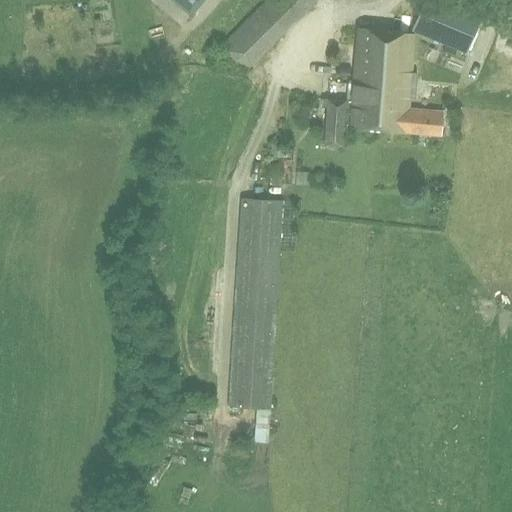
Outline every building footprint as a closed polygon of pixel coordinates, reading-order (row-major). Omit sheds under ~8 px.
[(204,0),(173,0),(191,15),(204,0)] [(267,0),(220,46),(234,60),(251,68),(319,0),(267,0)] [(441,0),(424,0),(412,31),(467,54),(482,17),(441,0)] [(413,34),(385,32),(358,30),(353,102),(322,100),(322,107),(327,108),(324,147),(343,148),(344,129),(440,136),(442,111),(407,108),(413,34)] [(269,408),(279,244),(297,245),(299,203),(281,202),(241,199),(229,406),(257,407),(255,441),(267,442),(269,408)]
